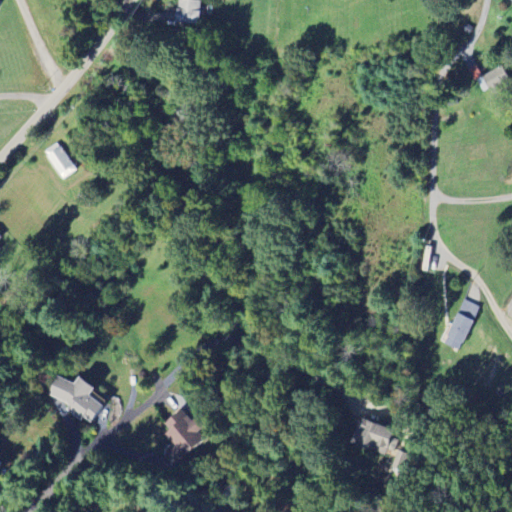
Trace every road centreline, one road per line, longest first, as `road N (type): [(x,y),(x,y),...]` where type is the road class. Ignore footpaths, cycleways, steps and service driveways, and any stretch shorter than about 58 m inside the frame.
road 1 (residential): [(485,0),(473,36),(442,72),(431,217),(437,243),(474,275),(511,336)]
road 2 (residential): [(129,0),(0,157)]
road 3 (residential): [(26,511),(84,451),(158,392)]
